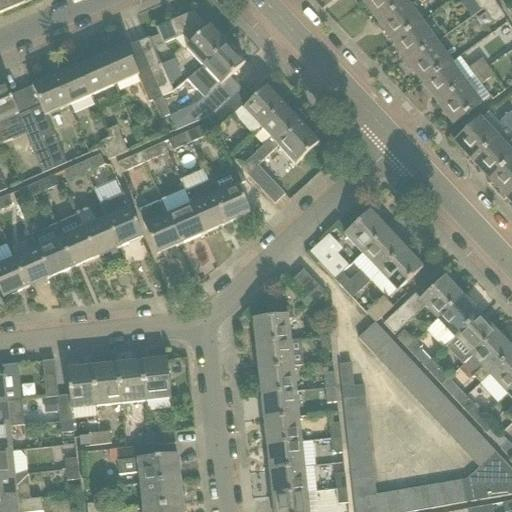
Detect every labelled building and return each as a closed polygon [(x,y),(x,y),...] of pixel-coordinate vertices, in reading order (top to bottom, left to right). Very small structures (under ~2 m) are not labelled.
[(36,0),(0,0),(6,13),(36,0)] [(406,4),(403,0),(369,0),(364,4),(378,24),(406,4)] [(484,10),(495,2),(493,0),(473,0),(481,12),(484,10)] [(495,2),(484,10),(494,25),(505,18),(495,2)] [(421,24),(406,4),(378,24),(393,44),(421,24)] [(194,13),(156,30),(163,46),(183,37),(190,45),(185,50),(202,69),(227,46),(209,28),(208,29),(194,13)] [(436,45),(421,24),(393,44),(408,65),(436,45)] [(172,94),(162,67),(150,39),(139,45),(162,99),(163,98),(172,94)] [(139,45),(138,44),(127,49),(126,47),(103,57),(116,87),(139,77),(149,104),(153,102),(161,121),(170,116),(163,98),(162,99),(139,45)] [(450,65),(436,45),(408,65),(423,85),(450,65)] [(209,95),(196,106),(207,119),(208,120),(240,90),(230,79),(245,65),(227,46),(202,69),(203,69),(192,78),(209,95)] [(80,67),(93,97),(116,87),(103,57),(80,67)] [(469,70),(475,78),(489,69),(482,61),(469,70)] [(465,86),(450,65),(423,85),(438,105),(465,86)] [(57,77),(69,107),(93,97),(80,67),(57,77)] [(494,76),(489,69),(475,78),(481,86),(494,76)] [(57,77),(32,88),(41,107),(30,112),(43,142),(55,170),(67,165),(55,137),(54,137),(46,118),(69,107),(57,77)] [(438,105),(453,126),(480,106),(465,86),(438,105)] [(23,130),(18,117),(19,116),(6,87),(0,89),(0,138),(1,141),(23,130)] [(267,89),(252,103),(240,90),(208,120),(218,131),(240,110),(260,131),(285,108),(267,89)] [(207,119),(196,106),(174,126),(176,132),(207,119)] [(270,142),(240,169),(248,177),(258,168),(277,149),(301,126),(302,126),(307,121),(300,113),(295,118),(285,108),(260,131),(270,142)] [(499,125),(506,132),(511,126),(511,114),(499,125)] [(479,122),(455,144),(472,163),(497,140),(479,122)] [(188,134),(192,144),(209,136),(205,126),(188,134)] [(277,149),(281,153),(282,152),(296,167),(319,145),(302,126),(301,126),(277,149)] [(511,126),(506,132),(497,140),(472,163),(490,182),(511,161),(511,126)] [(111,141),(118,158),(128,153),(117,128),(107,132),(111,141)] [(192,144),(188,134),(169,142),(173,152),(192,144)] [(109,162),(118,158),(111,141),(102,145),(109,162)] [(55,170),(43,142),(31,148),(43,176),(55,170)] [(141,154),(145,164),(163,156),(159,146),(141,154)] [(145,164),(141,154),(117,164),(122,175),(145,164)] [(101,156),(82,164),(87,175),(105,167),(101,156)] [(511,161),(490,182),(507,200),(511,194),(511,161)] [(69,183),(87,175),(82,164),(64,172),(69,183)] [(258,168),(248,177),(275,206),(285,196),(258,168)] [(37,185),(41,195),(59,187),(55,177),(37,185)] [(220,195),(214,182),(210,183),(229,225),(251,216),(238,187),(220,195)] [(205,236),(229,225),(210,183),(186,194),(191,207),(192,207),(205,236)] [(41,195),(37,185),(18,192),(23,202),(41,195)] [(124,194),(99,204),(104,217),(129,206),(124,194)] [(8,197),(0,200),(0,212),(12,207),(8,197)] [(161,202),(139,212),(157,257),(181,246),(168,217),(161,202)] [(168,217),(181,246),(205,236),(192,207),(191,207),(168,217)] [(120,249),(143,239),(130,209),(107,220),(120,249)] [(97,259),(120,249),(107,220),(98,223),(92,213),(88,211),(83,212),(77,215),(83,230),(84,230),(97,259)] [(370,213),(345,237),(362,256),(388,232),(370,213)] [(60,240),(73,270),(97,259),(84,230),(83,230),(60,240)] [(380,274),(405,251),(388,232),(362,256),(380,274)] [(329,235),(309,254),(317,262),(335,281),(342,274),(343,275),(349,268),(338,256),(344,251),(329,235)] [(51,280),(73,270),(60,240),(37,250),(51,280)] [(14,260),(27,290),(51,280),(37,250),(14,260)] [(397,293),(423,269),(405,251),(380,274),(397,293)] [(0,292),(3,300),(4,300),(27,290),(14,260),(0,265),(0,292)] [(304,271),(303,272),(293,282),(315,305),(325,295),(304,271)] [(352,300),(366,287),(370,284),(361,274),(350,283),(343,275),(342,274),(335,281),(352,300)] [(437,321),(463,298),(445,279),(421,301),(416,296),(384,325),(395,337),(425,309),(437,321)] [(478,312),(491,305),(482,289),(469,296),(478,312)] [(366,314),(376,325),(394,308),(384,298),(366,314)] [(480,316),(463,298),(437,321),(454,340),(480,316)] [(454,340),(472,358),(497,335),(480,316),(454,340)] [(291,342),(288,317),(253,321),(256,347),(291,343),(291,342)] [(382,349),(390,341),(376,325),(368,333),(382,349)] [(407,349),(414,343),(404,332),(397,339),(407,349)] [(382,349),(368,333),(359,340),(374,356),(382,349)] [(464,366),(474,377),(481,384),(489,377),(511,356),(511,350),(497,335),(472,358),(464,366)] [(332,353),(330,339),(321,339),(322,355),(332,353)] [(398,349),(390,341),(382,349),(374,356),(382,364),(398,349)] [(291,343),(256,347),(259,372),(293,368),(293,369),(304,367),(301,342),(291,342),(291,343)] [(414,343),(407,349),(424,368),(431,361),(414,343)] [(382,364),(389,372),(405,357),(398,349),(382,364)] [(511,356),(489,377),(507,396),(511,391),(511,356)] [(389,372),(397,380),(413,365),(405,357),(389,372)] [(58,398),(55,361),(43,363),(46,400),(58,399),(58,398)] [(146,403),(171,401),(167,361),(141,363),(146,403)] [(432,362),(431,361),(424,368),(442,387),(449,380),(439,369),(438,370),(431,363),(432,362)] [(121,406),(146,403),(141,363),(117,366),(121,406)] [(342,389),(354,388),(352,365),(340,366),(342,389)] [(397,380),(404,388),(420,373),(413,365),(397,380)] [(4,379),(0,379),(0,404),(7,403),(23,401),(19,366),(3,368),(4,379)] [(96,409),(121,406),(117,366),(91,369),(96,409)] [(259,372),(262,398),(296,394),(293,369),(293,368),(259,372)] [(96,409),(91,369),(67,371),(70,397),(71,411),(96,409)] [(404,388),(412,396),(428,382),(420,373),(404,388)] [(326,391),(336,389),(334,374),(324,375),(326,391)] [(452,398),(460,406),(467,399),(460,391),(449,380),(442,387),(452,398)] [(412,396),(419,405),(435,390),(428,382),(412,396)] [(354,388),(342,389),(344,400),(366,398),(365,387),(354,388)] [(337,404),(336,389),(326,391),(327,405),(337,404)] [(419,405),(427,413),(443,398),(435,390),(419,405)] [(264,423),(299,419),(296,394),(262,398),(264,423)] [(58,399),(61,423),(72,422),(71,411),(70,397),(58,398),(58,399)] [(345,411),(367,409),(366,398),(344,400),(345,411)] [(427,413),(434,421),(450,406),(443,398),(427,413)] [(474,406),(467,399),(460,406),(476,424),(484,417),(474,406)] [(55,417),(54,402),(42,403),(43,418),(55,417)] [(0,428),(9,428),(7,403),(0,404),(0,428)] [(434,421),(442,429),(458,414),(450,406),(434,421)] [(345,411),(346,422),(368,419),(367,409),(345,411)] [(442,429),(449,437),(465,422),(458,414),(442,429)] [(501,436),(484,417),(476,424),(494,442),(501,436)] [(267,448),(302,444),(299,419),(264,423),(267,448)] [(347,433),(370,430),(368,419),(346,422),(347,433)] [(72,422),(61,423),(64,442),(74,441),(72,422)] [(449,437),(457,445),(473,430),(465,422),(449,437)] [(331,441),(341,440),(340,425),(330,426),(331,441)] [(0,453),(12,453),(9,428),(0,428),(0,453)] [(348,444),(371,441),(370,430),(347,433),(348,444)] [(457,445),(464,453),(480,438),(473,430),(457,445)] [(99,435),(100,446),(111,445),(110,433),(99,435)] [(176,445),(175,433),(150,435),(151,447),(158,446),(158,447),(176,445)] [(91,448),(100,446),(99,435),(90,435),(91,448)] [(150,435),(139,436),(140,448),(151,447),(150,435)] [(511,461),(511,447),(501,436),(494,442),(511,462),(511,461)] [(464,453),(472,461),(488,446),(480,438),(464,453)] [(343,454),(341,440),(331,441),(333,456),(343,454)] [(372,452),(371,441),(348,444),(349,455),(372,452)] [(270,472),(305,469),(302,444),(267,448),(270,472)] [(119,475),(139,472),(141,485),(180,480),(178,456),(159,458),(158,447),(158,446),(151,447),(140,448),(140,449),(116,452),(119,475)] [(495,454),(488,446),(472,461),(479,469),(495,454)] [(20,452),(12,453),(0,453),(0,478),(28,476),(27,459),(20,452)] [(351,466),(373,463),(372,452),(349,455),(351,466)] [(511,496),(511,472),(495,454),(479,469),(480,470),(467,482),(471,503),(511,496)] [(65,461),(66,471),(79,470),(77,460),(65,461)] [(352,477),(374,474),(373,463),(351,466),(352,477)] [(272,498),(307,495),(305,469),(270,472),(272,498)] [(79,470),(66,471),(68,483),(80,481),(79,470)] [(352,477),(353,488),(375,485),(374,474),(352,477)] [(337,492),(347,491),(345,475),(335,476),(337,492)] [(0,503),(30,500),(28,476),(0,478),(0,503)] [(183,506),(180,480),(141,485),(144,510),(183,506)] [(463,482),(452,484),(456,506),(467,504),(463,482)] [(456,506),(452,484),(441,486),(445,507),(456,506)] [(355,511),(378,511),(376,496),(377,496),(375,485),(353,488),(355,511)] [(445,507),(441,486),(430,487),(434,509),(445,507)] [(434,509),(430,487),(419,489),(423,511),(434,509)] [(418,511),(423,511),(419,489),(408,491),(411,511),(418,511)] [(348,505),(347,491),(337,492),(338,506),(348,505)] [(411,511),(408,491),(397,493),(400,511),(411,511)] [(400,511),(397,493),(386,495),(389,511),(400,511)] [(272,498),(273,511),(309,511),(307,495),(272,498)] [(376,496),(378,511),(389,511),(386,495),(377,496),(376,496)] [(43,511),(42,500),(30,501),(30,500),(0,503),(0,511),(43,511)] [(511,511),(511,503),(503,505),(504,511),(511,511)]
